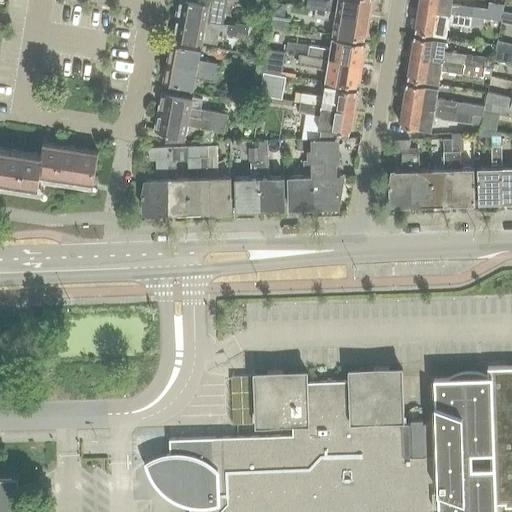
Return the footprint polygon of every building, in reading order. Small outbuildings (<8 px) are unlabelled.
[(178,0),(178,1),(177,5),(178,7),(177,16),(223,25),(223,24),(227,0),(178,0)] [(308,0),(307,6),(368,16),(369,11),(371,12),(372,0),(308,0)] [(419,4),(418,8),(472,16),(474,7),(452,3),(452,0),(418,0),(418,3),(419,4)] [(333,33),(355,36),(365,38),(365,36),(367,36),(369,21),(368,21),(368,16),(307,6),(307,7),(315,8),(314,18),(335,21),(333,33)] [(474,7),(472,16),(484,18),(488,18),(490,9),(488,9),(474,7)] [(415,30),(425,32),(447,34),(449,23),(471,26),(472,16),(418,8),(418,13),(416,13),(414,28),(415,28),(415,30)] [(511,12),(503,10),(500,22),(511,24),(511,12)] [(274,15),(272,26),(277,26),(288,28),(288,27),(289,18),(274,15)] [(217,44),(219,33),(246,38),(249,25),(236,23),(235,25),(230,24),(223,24),(223,25),(177,16),(175,25),(173,27),(172,31),(174,33),(173,36),(202,41),(217,44)] [(472,16),(471,26),(483,28),(484,18),(472,16)] [(446,39),(424,36),(414,34),(414,36),(412,36),(410,51),(412,51),(411,56),(464,64),(466,54),(444,51),(446,39)] [(364,42),(354,40),(332,37),(330,49),(309,45),(307,55),(361,64),(361,59),(363,59),(365,44),(364,44),(364,42)] [(511,42),(497,39),(495,50),(511,54),(511,42)] [(286,51),(286,52),(299,54),(307,55),(309,45),(288,41),(286,51)] [(198,60),(199,59),(201,49),(172,44),(171,46),(169,48),(168,52),(170,54),(168,63),(218,73),(220,64),(198,60)] [(263,71),(263,72),(281,75),(285,52),(267,49),(266,55),(263,71)] [(511,63),(511,54),(495,50),(494,59),(511,63)] [(357,85),(357,84),(358,83),(359,83),(362,68),(360,68),(361,64),(307,55),(299,54),(297,63),(306,64),(305,65),(327,68),(326,80),(357,85)] [(466,54),(464,64),(493,68),(493,67),(490,66),(492,57),(485,56),(485,57),(466,54)] [(407,77),(417,79),(439,82),(441,70),(463,73),(464,64),(411,56),(410,61),(409,60),(406,75),(408,75),(408,77),(407,77)] [(218,73),(168,63),(166,72),(164,74),(163,78),(165,80),(164,83),(194,88),(195,78),(217,81),(218,73)] [(464,64),(463,73),(490,77),(491,77),(491,75),(493,68),(464,64)] [(263,73),(259,95),(269,97),(272,75),(263,73)] [(438,86),(417,83),(407,82),(406,84),(405,83),(403,98),(404,98),(403,103),(473,114),(482,115),(484,105),(437,98),(438,86)] [(357,89),(347,88),(325,84),(323,96),(302,92),(300,101),(300,102),(353,111),(354,106),(355,106),(358,92),(356,91),(357,89)] [(206,119),(225,123),(227,114),(208,111),(201,109),(203,98),(192,96),(173,93),(163,91),(162,94),(161,95),(160,100),(161,102),(159,111),(206,119)] [(511,97),(488,91),(486,101),(511,107),(511,97)] [(340,131),(348,132),(350,132),(350,130),(351,130),(354,116),(352,116),(353,111),(300,102),(300,101),(286,99),(284,109),(320,115),(318,127),(340,131)] [(511,116),(511,107),(486,101),(484,109),(511,116)] [(410,126),(431,129),(432,129),(433,117),(471,123),(473,114),(403,103),(403,108),(401,108),(399,122),(400,122),(400,124),(410,126)] [(159,111),(158,120),(156,121),(155,126),(156,128),(156,131),(168,133),(166,143),(185,142),(188,124),(224,131),(225,123),(206,119),(159,111)] [(473,114),(471,123),(481,125),(482,115),(473,114)] [(499,131),(491,131),(492,144),(502,144),(501,130),(499,131)] [(463,133),(452,133),(452,136),(452,138),(452,150),(460,149),(463,149),(463,133)] [(452,136),(443,137),(444,150),(452,150),(452,138),(452,136)] [(338,160),(337,138),(327,138),(311,139),(314,206),(325,205),(327,206),(333,206),(335,205),(338,205),(343,174),(337,174),(337,160),(338,160)] [(269,176),(268,139),(258,139),(258,162),(259,162),(260,207),(272,207),(274,208),(279,208),(281,207),(285,207),(285,197),(284,176),(269,176)] [(288,175),(288,197),(289,207),(292,206),(295,208),(300,207),(302,206),(314,206),(311,139),(298,139),(298,150),(307,149),(307,160),(303,160),(304,175),(288,175)] [(410,147),(409,139),(395,140),(395,152),(410,152),(410,147)] [(0,181),(15,184),(14,190),(23,191),(24,185),(38,187),(40,175),(52,178),(52,183),(60,185),(61,179),(94,185),(94,184),(97,184),(98,175),(95,175),(99,151),(43,143),(41,154),(0,148),(0,181)] [(492,166),(478,167),(478,190),(479,200),(483,200),(483,203),(492,202),(492,200),(503,199),(502,165),(503,165),(502,144),(492,144),(492,166)] [(187,146),(188,157),(189,177),(188,177),(190,212),(201,212),(201,209),(210,209),(208,145),(187,146)] [(232,208),(231,198),(231,176),(218,176),(217,145),(208,145),(210,209),(219,209),(219,211),(229,211),(229,209),(232,208)] [(167,162),(167,147),(159,147),(149,148),(149,159),(157,159),(157,179),(146,179),(143,193),(143,196),(144,211),(147,211),(148,214),(158,213),(157,211),(169,210),(167,162)] [(175,147),(167,147),(167,162),(169,210),(178,210),(178,213),(190,212),(188,177),(176,177),(175,147)] [(460,149),(452,150),(453,201),(461,201),(464,203),(469,203),(471,200),(475,200),(474,190),(474,167),(461,167),(460,149)] [(444,168),(432,168),(433,204),(443,204),(445,201),(453,201),(452,150),(444,150),(444,168)] [(389,175),(388,180),(390,182),(390,184),(389,184),(389,187),(390,187),(391,203),(394,203),(396,205),(402,205),(404,203),(411,203),(412,202),(410,152),(402,153),(403,170),(392,170),(392,173),(389,175)] [(412,152),(410,152),(412,202),(420,202),(422,204),(433,204),(432,168),(419,169),(419,152),(412,152)] [(234,178),(235,198),(236,208),(239,208),(241,210),(247,209),(249,208),(260,207),(259,162),(258,162),(250,162),(250,177),(234,178)] [(511,165),(503,165),(502,165),(503,199),(506,199),(506,202),(511,201),(511,165)] [(497,511),(497,503),(505,503),(505,505),(511,505),(511,366),(488,367),(488,373),(484,372),(482,371),(477,370),(473,369),(468,369),(465,370),(462,370),(459,371),(456,372),(454,373),(451,375),(448,376),(434,377),(436,422),(423,422),(423,419),(404,419),(402,371),(389,371),(389,367),(373,367),(374,372),(349,372),(349,381),(307,383),(307,374),(283,374),(283,370),(268,371),(268,375),(254,375),(256,420),(269,420),(269,425),(285,424),(285,420),(293,420),(294,435),(169,438),(170,454),(167,454),(167,456),(171,455),(172,464),(170,465),(168,466),(166,468),(165,470),(165,472),(165,474),(166,476),(167,478),(160,484),(157,481),(156,482),(159,486),(163,490),(167,493),(171,496),(176,499),(180,501),(185,503),(190,504),(190,511),(18,511),(17,479),(0,480),(0,511),(497,511)] [(256,420),(254,375),(241,375),(242,428),(255,428),(256,420)]
